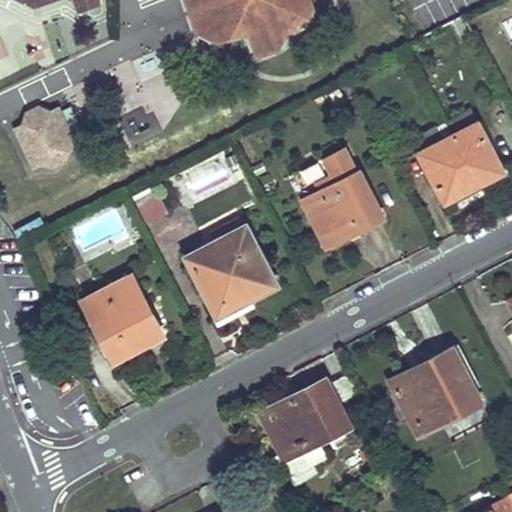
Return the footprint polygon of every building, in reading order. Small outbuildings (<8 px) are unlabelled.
[(184,0),(196,31),(218,42),(248,32),(257,57),(280,48),(288,32),(307,26),(315,9),(312,0),(184,0)] [(80,12),(84,24),(107,16),(103,4),(80,12)] [(40,106),(27,113),(25,123),(50,111),(40,106)] [(25,123),(17,126),(35,168),(45,164),(51,167),(66,161),(69,152),(78,148),(59,107),(50,111),(25,123)] [(437,127),(413,138),(445,200),(503,171),(470,108),(445,120),(453,134),(444,138),(437,127)] [(360,170),(304,199),(324,239),(356,221),(361,229),(378,220),(363,190),(369,189),(360,170)] [(156,183),(132,193),(144,221),(168,211),(156,183)] [(369,189),(363,190),(378,220),(384,217),(369,189)] [(241,218),(214,232),(219,240),(246,227),(241,218)] [(356,221),(324,239),(328,246),(361,229),(356,221)] [(219,240),(189,256),(215,306),(247,290),(251,297),(267,288),(257,268),(266,265),(246,227),(219,240)] [(266,265),(257,268),(267,288),(276,284),(266,265)] [(128,278),(86,300),(115,356),(161,333),(145,304),(142,305),(128,278)] [(247,290),(215,306),(219,314),(251,297),(247,290)] [(454,347),(425,362),(430,370),(395,388),(414,426),(448,408),(454,417),(482,402),(454,347)] [(425,362),(391,380),(395,388),(430,370),(425,362)] [(328,378),(260,413),(283,457),(308,445),(305,439),(319,432),(323,438),(351,422),(328,378)] [(448,408),(414,426),(419,435),(454,417),(448,408)] [(492,507),(482,511),(511,511),(511,501),(508,494),(490,503),(492,507)]
